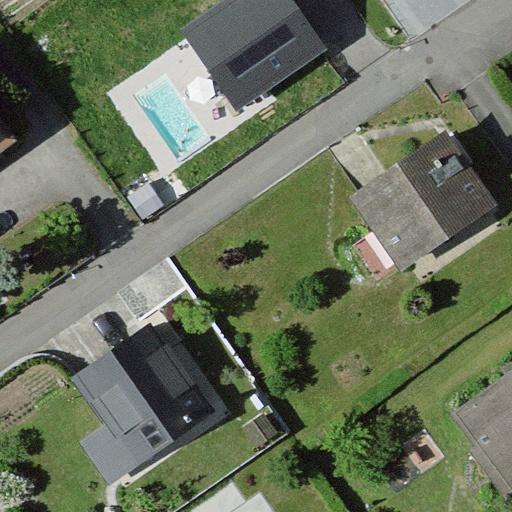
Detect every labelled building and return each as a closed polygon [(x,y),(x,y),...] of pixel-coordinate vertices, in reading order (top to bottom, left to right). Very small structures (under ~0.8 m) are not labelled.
[(322,48),(288,0),(229,0),(182,33),(235,109),(322,48)] [(0,129),(0,148),(9,142),(0,129)] [(440,133),(346,199),(372,235),(348,252),(378,295),(496,213),(440,133)] [(143,318),(65,373),(128,461),(206,405),(143,318)] [(511,496),(511,368),(450,415),(511,497),(511,496)]
